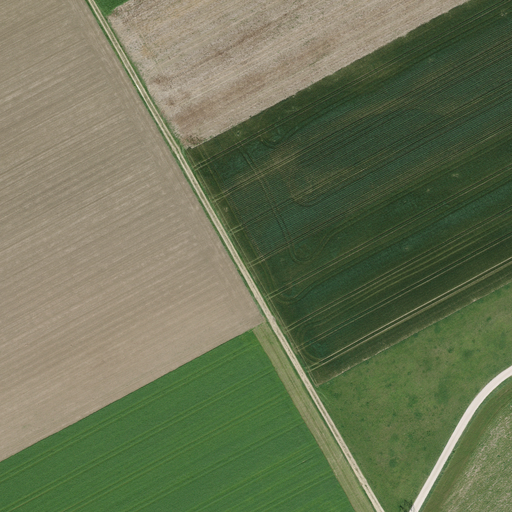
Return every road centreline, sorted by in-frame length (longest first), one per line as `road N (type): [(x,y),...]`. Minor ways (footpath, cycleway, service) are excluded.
road 1 (track): [(381,511),(90,0)]
road 2 (track): [(412,511),(481,395),(511,370)]
